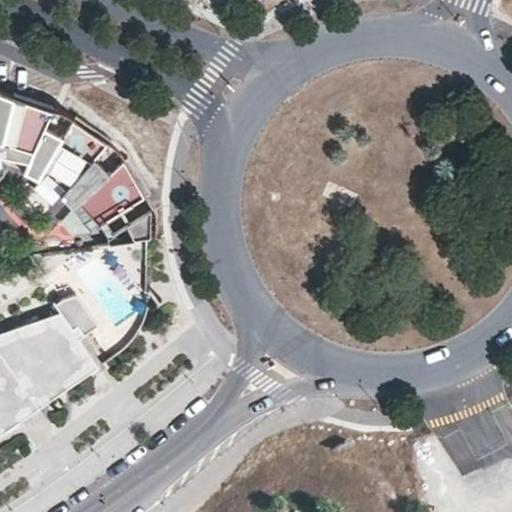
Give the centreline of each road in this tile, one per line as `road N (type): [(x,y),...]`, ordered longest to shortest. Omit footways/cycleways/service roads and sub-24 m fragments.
road 1 (secondary): [(511,84),(471,53),(413,35),(364,35),(295,62)]
road 2 (tertiary): [(167,459),(255,404),(371,373)]
road 3 (secondary): [(295,62),(228,52),(113,0)]
road 4 (secondary): [(228,150),(221,227),(235,276),(261,316)]
road 5 (tertiary): [(261,316),(252,359),(167,459)]
road 6 (secondary): [(5,0),(138,60)]
road 7 (residential): [(0,42),(70,72),(138,60)]
road 8 (secondary): [(138,60),(198,92),(228,150)]
road 9 (secondary): [(261,316),(326,362),(371,373)]
